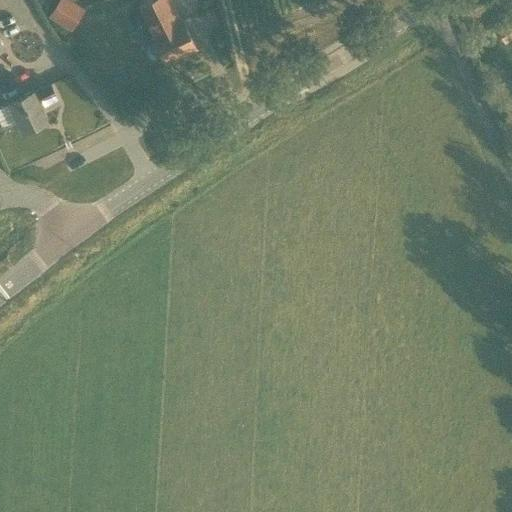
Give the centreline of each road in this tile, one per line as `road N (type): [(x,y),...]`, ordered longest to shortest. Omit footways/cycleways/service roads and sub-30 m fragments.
road 1 (unclassified): [(75,232),(434,0)]
road 2 (unclassified): [(511,160),(444,0)]
